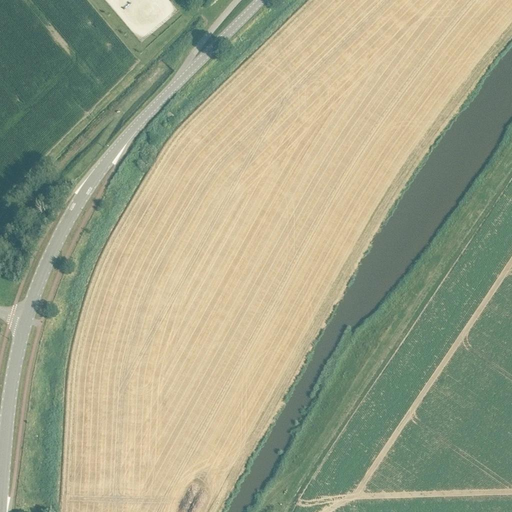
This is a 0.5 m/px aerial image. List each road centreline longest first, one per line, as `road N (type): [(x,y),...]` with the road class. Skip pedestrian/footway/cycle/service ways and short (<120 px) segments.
road 1 (tertiary): [(25,316),(87,184),(123,137),(262,0)]
road 2 (tertiary): [(0,502),(25,316)]
